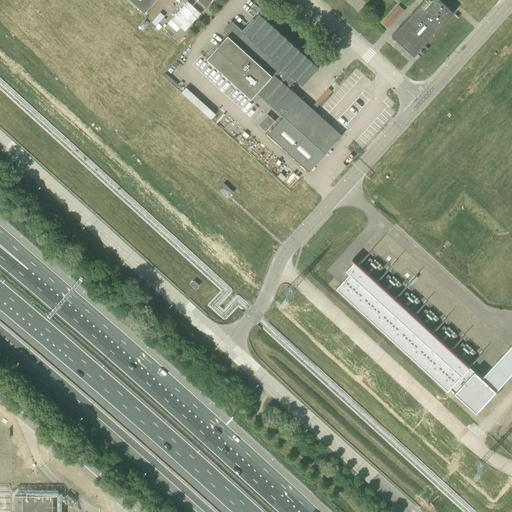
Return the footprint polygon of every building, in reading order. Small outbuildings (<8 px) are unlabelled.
[(129,0),(143,13),(154,0),(129,0)] [(181,0),(157,26),(177,44),(202,18),(181,0)] [(185,0),(203,16),(217,0),(185,0)] [(215,17),(229,0),(225,0),(212,14),(215,17)] [(424,0),(392,36),(414,56),(454,13),(439,0),(424,0)] [(121,13),(139,29),(147,20),(129,4),(121,13)] [(229,33),(275,75),(289,87),(296,80),(303,86),(319,67),(259,13),(243,30),(237,24),(229,33)] [(394,15),(379,32),(382,35),(398,18),(394,15)] [(147,20),(139,29),(152,41),(160,32),(147,20)] [(251,99),(272,76),(228,35),(206,59),(251,99)] [(289,88),(289,87),(275,75),(258,94),(284,117),(268,134),(309,172),(342,135),(289,88)] [(211,119),(215,114),(207,107),(203,112),(211,119)] [(275,121),(268,114),(258,125),(265,132),(275,121)] [(218,190),(228,199),(234,192),(224,183),(218,190)] [(335,287),(447,390),(449,388),(454,393),(474,371),(358,264),(353,260),(345,269),(349,272),(335,287)] [(191,284),(196,289),(199,286),(194,280),(191,284)] [(511,344),(481,378),(496,391),(511,373),(511,344)] [(496,391),(481,378),(474,371),(454,393),(475,413),(496,391)]
